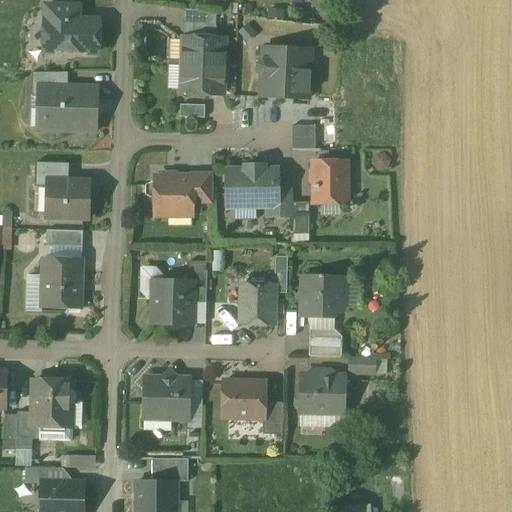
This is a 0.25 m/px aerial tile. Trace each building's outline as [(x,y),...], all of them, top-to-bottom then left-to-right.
[(77,8),(45,7),(44,21),(76,21),(77,21),(77,8)] [(208,13),(184,10),(184,24),(208,25),(208,13)] [(77,21),(76,21),(44,21),(43,51),(97,53),(98,22),(77,21)] [(225,39),(183,38),(182,66),(224,67),(225,39)] [(311,50),(263,48),(262,61),(258,65),(258,72),(262,76),(261,97),(309,99),(311,50)] [(224,67),(182,66),(181,94),(223,95),(224,67)] [(68,73),(32,73),(31,97),(40,97),(40,88),(68,88),(68,73)] [(68,88),(40,88),(40,97),(39,105),(43,105),(42,127),(39,127),(38,129),(95,131),(96,89),(68,88)] [(205,106),(181,105),(181,117),(205,118),(205,106)] [(315,126),(292,126),(292,150),(316,150),(315,126)] [(347,162),(313,162),(313,204),(347,203),(347,162)] [(69,164),(36,163),(35,187),(47,187),(48,180),(69,181),(69,164)] [(263,170),(263,166),(246,166),(246,171),(227,171),(228,191),(233,191),(233,206),(267,206),(267,217),(278,217),(278,204),(278,202),(278,170),(263,170)] [(213,175),(190,175),(190,178),(192,178),(193,202),(213,201),(213,175)] [(190,178),(155,178),(155,182),(152,182),(146,186),(146,195),(152,198),(155,198),(155,215),(193,215),(193,202),(192,178),(190,178)] [(69,181),(48,180),(47,187),(46,218),(87,220),(89,182),(69,181)] [(309,235),(309,203),(293,203),(293,204),(293,217),(293,235),(309,235)] [(293,204),(278,204),(278,217),(293,217),(293,204)] [(12,218),(3,217),(2,229),(11,229),(12,218)] [(83,232),(47,231),(47,247),(83,248),(83,232)] [(288,257),(276,257),(275,285),(275,293),(287,294),(288,257)] [(82,261),(44,260),(42,307),(80,308),(82,261)] [(207,271),(187,270),(187,282),(193,283),(192,303),(207,303),(207,271)] [(344,279),(318,278),(314,274),(309,274),(304,278),(303,292),(296,297),(303,307),(303,316),(335,317),(335,309),(343,303),(344,279)] [(187,282),(155,282),(154,323),(192,324),(192,303),(193,283),(187,282)] [(275,285),(242,284),(241,323),(274,325),(275,293),(275,285)] [(334,329),(310,328),(309,356),(342,357),(342,336),(334,329)] [(376,358),(350,357),(350,373),(375,374),(376,358)] [(178,380),(170,373),(163,381),(162,380),(145,379),(144,417),(189,419),(190,381),(178,380)] [(333,373),(326,373),(323,376),(323,377),(302,376),(301,394),(296,399),(296,407),(301,412),(345,413),(345,400),(349,396),(349,390),(345,386),(346,377),(336,377),(336,376),(333,373)] [(72,382),(34,380),(33,413),(32,427),(40,427),(71,428),(72,408),(78,403),(78,394),(72,388),(72,382)] [(266,383),(224,382),(223,418),(264,419),(265,419),(266,403),(266,383)] [(284,403),(266,403),(265,419),(264,419),(263,435),(282,435),(284,403)] [(33,413),(17,413),(17,416),(16,439),(40,440),(40,427),(32,427),(33,413)] [(17,416),(5,416),(4,450),(16,451),(16,439),(17,416)] [(188,460),(152,460),(152,482),(176,482),(188,482),(188,460)] [(152,482),(137,482),(137,511),(176,511),(176,482),(152,482)] [(82,511),(83,484),(42,483),(41,511),(82,511)]
